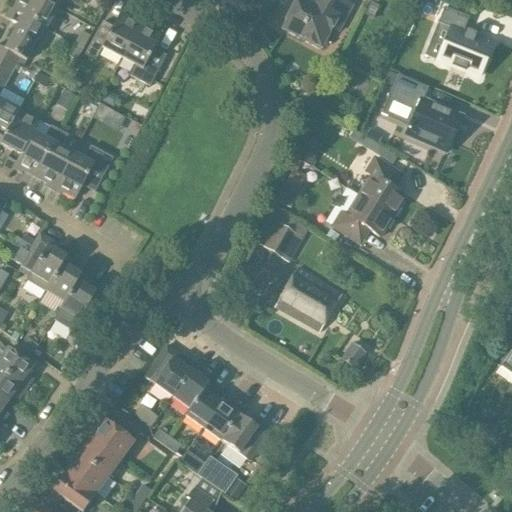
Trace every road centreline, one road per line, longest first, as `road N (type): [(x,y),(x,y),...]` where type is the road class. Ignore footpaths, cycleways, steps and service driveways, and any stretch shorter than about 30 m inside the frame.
road 1 (residential): [(192,315),(268,143),(263,91),(234,47)]
road 2 (residential): [(3,511),(128,342),(155,317),(192,315)]
road 3 (residential): [(373,431),(192,315)]
road 4 (tertiary): [(392,445),(437,354),(464,252)]
road 5 (tertiary): [(464,252),(373,431)]
road 6 (residential): [(133,266),(0,181)]
